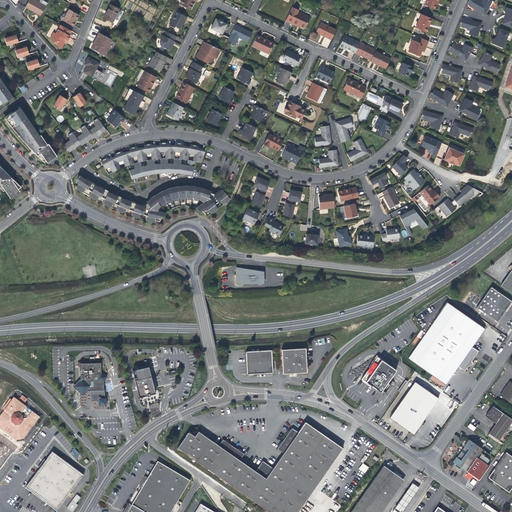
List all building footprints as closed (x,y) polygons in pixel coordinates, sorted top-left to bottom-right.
[(44,8),(31,0),(28,0),(24,9),(29,12),(38,17),(44,8)] [(181,0),(179,4),(190,9),(194,2),(194,0),(181,0)] [(433,11),(436,4),(437,1),(438,2),(438,0),(426,0),(423,7),(433,11)] [(468,0),(467,4),(478,10),(478,9),(482,10),(482,11),(485,13),(489,6),(492,1),(490,0),(482,0),(482,1),(479,0),(468,0)] [(103,18),(112,22),(118,9),(110,5),(106,13),(103,18)] [(294,8),(292,7),(288,16),(285,20),(287,21),(292,24),(296,26),(297,24),(304,28),(309,18),(297,12),(298,10),(294,8)] [(501,23),(511,27),(511,24),(511,9),(506,7),(504,11),(506,15),(505,18),(504,18),(501,23)] [(146,11),(144,18),(150,21),(153,15),(146,11)] [(183,20),(185,21),(187,17),(175,11),(173,14),(174,15),(172,19),(171,20),(169,22),(170,24),(169,25),(178,29),(181,24),(183,20)] [(75,22),(77,17),(67,12),(64,17),(61,16),(58,21),(71,28),(75,22)] [(421,14),(415,27),(425,32),(428,25),(431,18),(421,14)] [(215,18),(210,29),(216,32),(221,34),(226,24),(222,22),(219,20),(215,18)] [(481,24),(476,22),(476,23),(472,22),(473,21),(462,18),(460,23),(461,23),(460,27),(466,29),(465,34),(468,35),(477,37),(479,31),(481,24)] [(331,38),(335,30),(320,23),(316,31),(324,35),(323,36),(331,40),(331,38)] [(238,27),(234,25),(226,42),(230,44),(234,45),(237,38),(246,42),(251,33),(240,28),(238,27)] [(59,51),(63,45),(64,42),(65,43),(66,42),(68,38),(67,37),(69,33),(58,27),(53,35),(51,34),(48,40),(57,51),(59,51)] [(500,28),(497,33),(498,34),(497,37),(492,39),(491,43),(502,48),(509,32),(500,28)] [(172,45),(176,37),(166,32),(164,36),(163,35),(161,39),(161,40),(160,40),(160,41),(160,42),(160,43),(160,44),(160,45),(160,46),(161,46),(161,47),(162,47),(162,48),(163,48),(163,49),(164,49),(165,48),(169,51),(170,49),(171,49),(172,45)] [(17,34),(16,34),(14,35),(11,36),(6,37),(8,45),(16,43),(19,42),(19,39),(18,36),(17,34)] [(91,47),(103,54),(110,40),(98,34),(95,40),(91,47)] [(260,51),(267,54),(273,43),(263,39),(256,35),(250,46),(260,51)] [(360,42),(344,35),(341,43),(339,46),(343,48),(344,47),(346,48),(355,52),(356,50),(360,42)] [(323,37),(320,44),(327,48),(331,40),(323,37)] [(421,50),(422,51),(424,46),(425,47),(428,41),(420,37),(418,41),(412,39),(410,43),(411,44),(408,51),(419,55),(421,50)] [(465,42),(463,47),(458,44),(452,41),(449,50),(459,56),(459,54),(463,56),(462,57),(466,59),(470,52),(473,47),(465,42)] [(215,59),(220,50),(203,42),(201,47),(196,57),(211,65),(214,58),(215,59)] [(363,43),(360,42),(356,50),(355,52),(359,53),(358,54),(371,60),(372,58),(375,51),(375,50),(363,44),(363,43)] [(29,52),(28,46),(25,47),(24,47),(16,49),(18,57),(26,55),(30,54),(29,52)] [(296,67),(298,62),(297,61),(298,58),(299,56),(296,54),(292,52),(292,53),(286,50),(281,60),(294,67),(294,66),(296,67)] [(385,56),(375,51),(372,58),(371,60),(370,61),(375,63),(377,64),(378,63),(382,65),(386,67),(390,58),(385,56)] [(478,63),(483,65),(484,66),(487,67),(486,68),(497,73),(499,69),(497,68),(499,64),(490,60),(492,55),(484,51),(478,63)] [(164,61),(166,57),(156,52),(154,56),(153,56),(149,63),(150,67),(154,69),(154,68),(160,71),(163,66),(162,65),(162,64),(164,63),(165,62),(164,61)] [(81,71),(91,76),(98,63),(87,57),(84,64),(81,71)] [(29,69),(39,66),(41,66),(40,62),(38,58),(36,59),(35,59),(34,59),(27,62),(29,69)] [(199,73),(202,67),(193,62),(189,68),(190,69),(189,71),(188,73),(187,72),(184,77),(195,83),(200,74),(199,73)] [(409,69),(411,70),(413,66),(402,62),(397,72),(406,76),(408,72),(409,69)] [(442,64),(441,68),(442,68),(441,73),(444,73),(451,75),(449,81),(458,83),(459,77),(462,70),(457,69),(454,68),(454,67),(443,64),(442,64)] [(286,79),(289,72),(276,66),(274,70),(278,72),(276,75),(278,76),(275,82),(284,86),(287,80),(286,79)] [(328,84),(333,73),(327,70),(320,66),(314,77),(328,84)] [(249,78),(252,72),(242,67),(236,79),(248,85),(250,81),(248,80),(249,78)] [(153,84),(156,77),(145,71),(137,87),(148,93),(153,84)] [(478,78),(478,77),(473,76),(469,89),(477,92),(479,87),(488,90),(490,86),(491,86),(493,82),(482,78),(482,79),(479,78),(478,78)] [(360,98),(364,90),(365,88),(360,86),(360,85),(356,83),(356,84),(353,83),(354,82),(347,79),(342,89),(360,98)] [(0,105),(4,104),(9,100),(13,97),(13,96),(6,86),(5,85),(4,85),(3,84),(3,85),(2,85),(0,82),(0,105)] [(186,103),(194,88),(183,82),(180,90),(176,98),(186,103)] [(316,102),(322,88),(312,83),(310,87),(305,97),(316,102)] [(216,98),(229,105),(230,103),(231,101),(228,100),(232,92),(222,87),(216,98)] [(431,90),(429,95),(430,96),(440,101),(440,100),(443,102),(443,103),(447,105),(451,98),(454,93),(447,89),(444,93),(435,88),(433,91),(432,91),(431,90)] [(128,101),(133,90),(130,89),(124,99),(128,101)] [(143,96),(133,90),(128,101),(123,110),(133,115),(139,104),(141,101),(143,96)] [(77,94),(74,96),(81,106),(88,101),(81,91),(77,94)] [(62,95),(61,94),(60,95),(59,97),(58,99),(55,104),(62,108),(63,106),(64,104),(65,103),(68,98),(64,96),(62,95)] [(385,115),(387,110),(397,114),(399,109),(401,105),(393,101),(390,99),(390,98),(385,96),(381,103),(377,111),(385,115)] [(459,109),(463,112),(464,111),(467,113),(467,114),(477,119),(479,115),(478,114),(480,111),(471,106),(473,101),(465,97),(462,104),(459,109)] [(179,118),(184,108),(173,102),(170,107),(167,113),(174,117),(175,115),(179,118)] [(294,104),(289,102),(288,104),(287,107),(284,112),(284,113),(289,116),(288,116),(291,117),(293,119),(295,116),(300,119),(301,118),(302,116),(303,113),(304,111),(298,108),(296,107),(297,105),(294,104)] [(363,104),(356,118),(364,122),(372,108),(363,104)] [(252,112),(250,118),(255,121),(260,123),(265,111),(261,109),(254,105),(253,105),(251,109),(253,110),(252,112)] [(20,107),(15,110),(11,113),(6,116),(13,126),(14,126),(20,135),(22,134),(27,143),(28,144),(29,143),(34,149),(32,150),(33,150),(33,151),(34,152),(36,154),(38,156),(41,153),(45,159),(48,163),(58,156),(49,143),(48,144),(41,135),(40,135),(35,128),(34,126),(31,128),(27,121),(28,120),(28,119),(28,118),(23,111),(20,107)] [(222,118),(223,116),(210,109),(204,121),(215,126),(219,119),(221,120),(222,118)] [(109,115),(105,120),(114,127),(118,123),(120,120),(121,122),(124,119),(114,110),(109,115)] [(424,111),(423,110),(421,115),(422,116),(423,116),(421,120),(424,121),(432,123),(430,127),(439,130),(440,124),(442,116),(438,115),(438,116),(434,115),(435,114),(424,111)] [(73,132),(69,135),(68,135),(70,141),(64,145),(67,151),(72,148),(73,147),(74,148),(81,144),(81,143),(86,140),(86,141),(93,137),(98,133),(105,130),(97,118),(93,121),(95,127),(89,131),(85,126),(81,129),(82,134),(77,138),(73,132)] [(349,118),(334,122),(335,126),(336,130),(337,133),(338,136),(339,140),(340,142),(345,141),(347,140),(349,140),(346,132),(346,131),(346,130),(345,128),(351,126),(349,118)] [(383,133),(385,130),(386,128),(387,129),(390,123),(385,121),(378,118),(373,128),(372,127),(369,132),(381,138),(384,133),(383,133)] [(459,124),(459,123),(454,122),(450,134),(458,137),(460,133),(469,136),(471,132),(472,132),(474,128),(463,124),(463,125),(460,124),(459,124)] [(252,127),(246,123),(244,128),(242,131),(240,130),(238,134),(247,138),(250,140),(256,128),(252,127)] [(328,126),(320,127),(320,128),(322,137),(314,138),(315,146),(331,144),(330,141),(329,132),(328,126)] [(277,151),(282,142),(268,135),(263,145),(268,147),(268,146),(272,148),(277,151)] [(438,141),(427,137),(424,143),(422,147),(430,150),(429,152),(433,154),(438,141)] [(362,146),(359,139),(355,142),(353,143),(352,143),(356,150),(346,154),(350,161),(352,160),(358,157),(361,156),(366,153),(362,146)] [(107,158),(100,161),(104,169),(109,167),(112,173),(120,168),(117,163),(122,161),(124,167),(133,164),(131,158),(136,156),(137,162),(140,162),(146,160),(145,154),(150,153),(151,160),(153,160),(160,159),(160,158),(159,152),(165,152),(165,158),(167,159),(174,158),(174,152),(179,152),(178,159),(181,159),(187,160),(188,160),(188,153),(194,154),(192,161),(194,161),(201,163),(204,151),(199,150),(197,150),(198,146),(190,144),(189,148),(185,148),(182,147),(182,143),(175,143),(174,146),(170,146),(167,147),(167,143),(159,143),(159,147),(155,147),(152,148),(151,144),(143,145),(144,149),(140,150),(137,150),(136,147),(128,149),(129,152),(126,154),(122,155),(121,151),(114,154),(115,158),(111,160),(109,161),(107,158)] [(442,143),(436,156),(442,158),(447,145),(442,143)] [(296,164),(302,150),(298,148),(297,150),(286,145),(281,156),(288,159),(292,161),(291,162),(296,164)] [(451,161),(454,163),(459,165),(463,153),(449,147),(444,159),(449,161),(451,161)] [(337,165),(336,150),(327,151),(328,158),(318,160),(319,167),(332,166),(337,165)] [(399,159),(391,167),(399,175),(406,167),(404,164),(402,162),(403,162),(406,159),(407,158),(403,155),(400,157),(399,158),(400,159),(399,160),(399,159)] [(134,169),(128,171),(131,178),(133,177),(136,176),(136,178),(143,176),(143,174),(146,174),(148,173),(148,175),(155,173),(155,172),(157,172),(160,172),(160,173),(167,173),(167,171),(170,171),(172,171),(172,173),(180,173),(180,172),(182,172),(184,172),(184,174),(191,175),(194,161),(192,161),(188,160),(187,160),(186,165),(180,164),(181,159),(178,159),(174,158),(173,164),(167,164),(167,159),(165,158),(160,158),(160,159),(160,164),(154,165),(153,160),(151,160),(146,160),(147,166),(141,167),(140,162),(137,162),(133,164),(134,169)] [(0,182),(1,184),(5,190),(6,191),(11,198),(20,191),(18,187),(17,186),(13,181),(14,180),(13,179),(12,178),(11,177),(10,175),(8,173),(6,171),(4,169),(2,167),(0,164),(0,182)] [(417,186),(423,180),(420,176),(418,174),(416,172),(415,173),(412,170),(412,169),(407,174),(408,174),(417,186)] [(371,179),(369,180),(371,185),(377,182),(378,185),(380,187),(387,183),(385,180),(387,179),(383,173),(375,177),(371,179)] [(79,181),(82,178),(81,177),(79,176),(76,179),(75,183),(77,184),(75,188),(82,193),(88,196),(96,200),(102,204),(110,207),(116,210),(124,213),(131,216),(139,219),(145,221),(154,223),(158,224),(160,220),(162,217),(166,213),(157,211),(158,209),(160,206),(161,205),(161,206),(165,204),(165,203),(167,202),(167,203),(171,201),(171,200),(173,200),(173,201),(178,199),(184,199),(184,198),(187,198),(187,199),(191,199),(191,198),(193,198),(193,199),(198,200),(198,199),(199,199),(202,201),(203,203),(196,208),(200,210),(202,212),(203,213),(207,216),(210,213),(230,199),(225,193),(223,194),(221,195),(219,197),(213,191),(212,192),(211,191),(210,191),(209,194),(208,194),(207,194),(205,193),(201,192),(197,191),(196,191),(195,190),(193,190),(193,191),(190,190),(188,190),(187,190),(185,189),(185,190),(181,190),(180,191),(179,190),(177,190),(177,191),(172,192),(171,192),(169,193),(170,193),(165,195),(164,195),(163,195),(162,195),(162,196),(158,199),(157,198),(155,200),(153,201),(152,202),(150,203),(149,204),(148,204),(146,202),(145,203),(143,203),(140,211),(133,208),(129,207),(131,202),(130,201),(128,201),(126,205),(121,203),(116,201),(118,196),(116,196),(114,195),(112,200),(107,197),(102,195),(104,190),(102,189),(101,188),(99,193),(95,191),(89,187),(91,183),(91,182),(88,181),(86,185),(83,184),(79,181)] [(261,179),(257,177),(253,187),(256,188),(265,192),(267,187),(269,182),(261,179)] [(456,197),(453,199),(459,206),(462,203),(474,194),(470,189),(473,187),(468,183),(461,189),(460,190),(462,192),(456,197)] [(432,192),(433,191),(428,185),(419,192),(429,204),(439,196),(435,192),(433,193),(432,192)] [(400,203),(391,187),(382,192),(386,197),(385,198),(385,199),(390,208),(400,203)] [(263,195),(265,192),(256,188),(251,199),(250,203),(260,207),(262,202),(261,201),(261,200),(262,199),(264,195),(263,195)] [(355,188),(349,189),(350,190),(343,192),(343,191),(337,192),(339,202),(357,198),(356,191),(355,188)] [(287,194),(286,200),(294,202),(298,203),(300,192),(288,190),(287,194)] [(334,208),(333,200),(332,194),(326,195),(324,195),(324,197),(318,198),(319,210),(334,208)] [(446,216),(456,208),(448,199),(448,198),(438,206),(446,216)] [(294,202),(286,200),(285,203),(284,203),(284,207),(284,209),(283,210),(282,210),(281,215),(291,218),(294,202)] [(354,204),(343,206),(346,218),(356,216),(357,216),(356,215),(355,209),(354,204)] [(258,214),(247,208),(242,219),(253,225),(257,216),(258,214)] [(405,215),(400,218),(406,231),(409,229),(412,226),(412,223),(415,220),(423,230),(428,226),(413,209),(407,212),(407,214),(405,215)] [(273,220),(267,217),(263,226),(269,229),(268,231),(278,236),(283,227),(273,222),(274,220),(273,220)] [(386,230),(386,233),(382,234),(383,241),(387,240),(387,239),(399,237),(398,228),(389,229),(386,230)] [(351,244),(350,239),(348,240),(347,237),(346,232),(345,229),(335,231),(339,247),(351,244)] [(311,235),(305,234),(304,244),(316,245),(317,236),(311,235)] [(374,236),(366,235),(366,236),(363,236),(358,235),(357,245),(373,247),(374,236)] [(83,268),(85,278),(96,275),(94,266),(83,268)] [(236,275),(236,284),(260,284),(260,271),(239,267),(239,270),(234,270),(234,275),(236,275)] [(511,267),(500,285),(511,294),(511,267)] [(484,314),(496,322),(507,306),(511,301),(490,287),(479,303),(476,308),(484,314)] [(466,367),(472,364),(471,360),(477,351),(472,347),(472,348),(471,347),(483,329),(446,303),(407,358),(445,384),(458,366),(458,367),(464,371),(466,367)] [(282,374),(306,372),(305,348),(281,349),(282,374)] [(246,374),(272,372),(271,350),(245,351),(246,374)] [(396,371),(376,358),(361,380),(381,393),(396,371)] [(80,385),(80,391),(90,390),(91,402),(98,402),(98,405),(106,405),(106,398),(104,398),(104,390),(103,374),(101,374),(101,363),(79,363),(79,368),(80,368),(80,381),(79,381),(80,386),(80,385)] [(148,367),(131,371),(139,398),(147,396),(147,397),(150,397),(150,396),(155,394),(148,367)] [(389,418),(413,435),(438,399),(415,382),(389,418)] [(511,383),(510,382),(500,396),(511,404),(511,383)] [(13,398),(0,416),(0,429),(20,444),(39,418),(23,406),(25,403),(18,398),(16,400),(13,398)] [(498,441),(511,420),(511,419),(492,406),(485,416),(495,423),(488,433),(498,441)] [(269,511),(297,511),(343,449),(306,422),(298,432),(292,428),(278,449),(284,453),(273,468),(263,461),(256,471),(240,460),(244,454),(223,439),(219,445),(199,431),(195,437),(189,432),(177,447),(269,511)] [(474,431),(476,427),(470,423),(467,427),(474,431)] [(468,440),(463,447),(467,450),(460,461),(456,458),(452,463),(465,472),(475,458),(481,450),(468,440)] [(463,447),(456,458),(460,461),(467,450),(463,447)] [(75,448),(70,453),(75,458),(80,454),(75,448)] [(25,488),(57,511),(59,509),(83,476),(52,452),(25,488)] [(508,492),(511,486),(511,457),(505,452),(487,477),(508,492)] [(488,466),(475,458),(465,472),(477,481),(488,466)] [(157,462),(131,506),(142,511),(171,511),(190,481),(162,465),(157,462)] [(365,473),(369,467),(363,463),(358,469),(365,473)] [(375,511),(399,478),(383,466),(351,511),(375,511)] [(399,478),(375,511),(381,511),(403,481),(399,478)] [(418,489),(412,484),(405,494),(411,498),(418,489)] [(405,494),(401,498),(407,503),(411,498),(405,494)] [(72,501),(76,504),(81,498),(76,495),(72,501)] [(401,498),(394,508),(400,511),(407,503),(401,498)]
